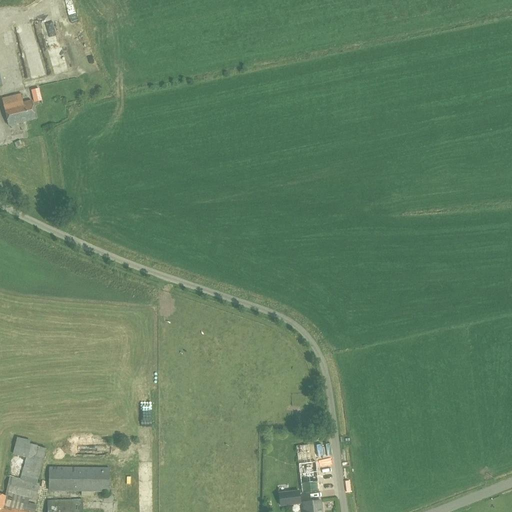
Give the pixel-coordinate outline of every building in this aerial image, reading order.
[(43,40),(45,46),(54,43),(53,38),(43,40)] [(52,65),(55,71),(60,68),(57,61),(63,58),(57,48),(44,55),(50,66),(52,65)] [(41,98),(38,89),(32,90),(34,100),(41,98)] [(2,98),(9,125),(36,119),(31,100),(23,102),(21,94),(2,98)] [(0,494),(0,511),(35,511),(37,505),(28,503),(29,499),(35,500),(39,483),(37,483),(46,448),(29,444),(30,441),(17,437),(13,454),(26,457),(21,479),(10,476),(6,496),(0,494)] [(308,442),(294,442),(295,457),(308,457),(308,442)] [(313,462),(298,464),(302,494),(320,492),(316,462),(313,462)] [(49,491),(109,492),(110,468),(49,467),(49,491)] [(281,505),(300,502),(298,491),(279,494),(281,505)] [(83,510),(83,505),(83,499),(47,500),(47,511),(81,511),(81,510),(83,510)] [(303,503),(304,511),(321,511),(320,501),(303,503)]
